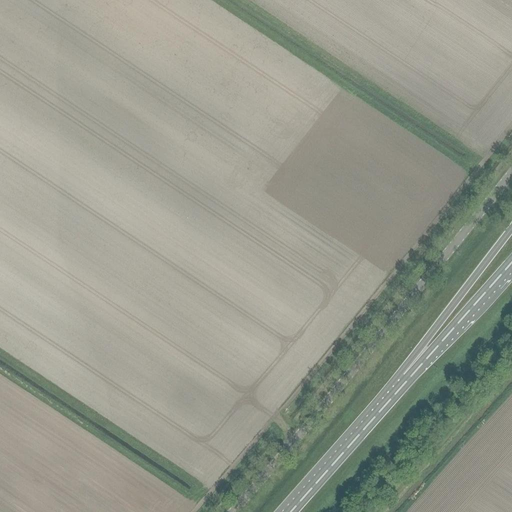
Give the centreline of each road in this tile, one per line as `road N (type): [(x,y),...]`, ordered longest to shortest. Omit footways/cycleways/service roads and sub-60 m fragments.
road 1 (unclassified): [(235,511),(511,173)]
road 2 (trunk): [(511,228),(362,430)]
road 3 (trunk): [(362,430),(511,263)]
